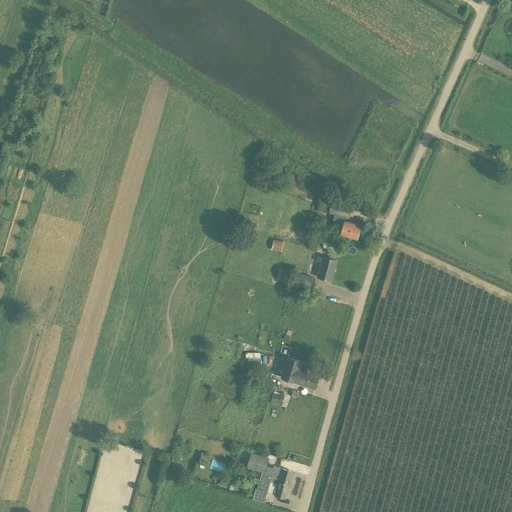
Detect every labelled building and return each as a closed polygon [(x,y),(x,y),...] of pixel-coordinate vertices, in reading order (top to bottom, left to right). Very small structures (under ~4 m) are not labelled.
[(331,200),(329,200),(329,198),(320,195),(319,200),(323,201),(320,209),(316,208),(316,211),(325,214),(326,211),(328,212),(328,213),(334,214),(333,220),(338,221),(336,228),(342,229),(340,234),(357,238),(360,224),(345,220),(346,217),(349,217),(352,206),(331,200)] [(283,241),(273,239),(271,250),(280,252),(283,241)] [(318,256),(317,260),(321,261),(317,276),(331,280),(337,260),(322,256),(322,257),(318,256)] [(312,291),(316,277),(295,272),(291,285),(312,291)] [(262,366),(262,351),(247,351),(248,366),(262,366)] [(319,374),(299,367),(301,361),(287,357),(281,376),(315,387),(319,374)] [(281,405),(284,393),(274,390),(271,402),(281,405)] [(293,471),(273,466),(272,469),(265,467),(267,459),(251,454),(247,466),(263,471),(258,489),(267,492),(270,481),(278,483),(275,494),(285,497),(293,471)]
